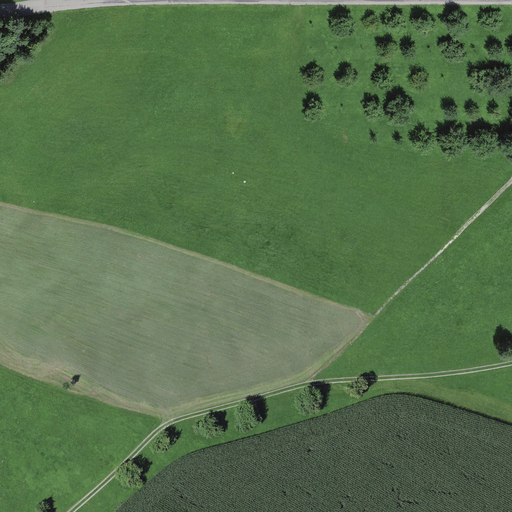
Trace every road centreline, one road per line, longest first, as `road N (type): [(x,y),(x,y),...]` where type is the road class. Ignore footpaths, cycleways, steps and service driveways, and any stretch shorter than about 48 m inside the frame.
road 1 (track): [(74,511),(160,430),(306,385),(511,365)]
road 2 (track): [(306,385),(511,185)]
road 3 (residential): [(0,10),(120,0)]
